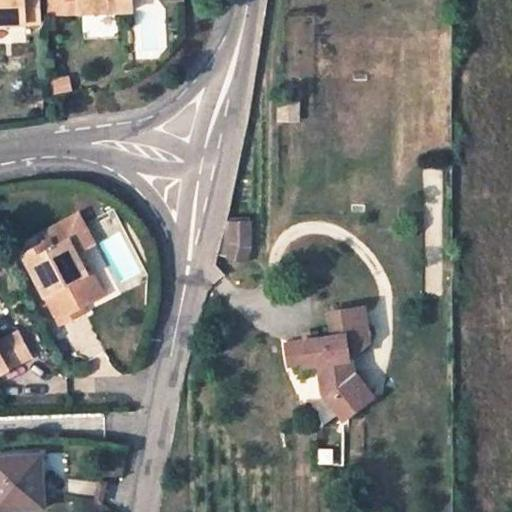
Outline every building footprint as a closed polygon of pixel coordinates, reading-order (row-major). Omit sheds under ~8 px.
[(0,0),(0,21),(40,22),(39,0),(0,0)] [(60,0),(45,0),(45,15),(61,14),(60,0)] [(60,0),(61,14),(128,9),(127,0),(60,0)] [(70,76),(50,81),(54,97),(73,92),(70,76)] [(252,214),(230,210),(228,220),(220,243),(247,252),(248,239),(252,214)] [(44,248),(53,243),(56,248),(69,241),(78,259),(79,258),(96,249),(80,219),(40,239),(44,248)] [(92,280),(79,258),(78,259),(69,241),(56,248),(53,243),(44,248),(27,257),(61,324),(88,310),(77,288),(92,280)] [(88,310),(61,324),(65,330),(91,317),(88,310)] [(304,342),(287,344),(290,367),(319,363),(324,393),(346,420),(374,395),(351,365),(349,350),(354,349),(368,345),(366,311),(332,313),(333,337),(318,338),(317,331),(303,333),(304,342)] [(0,371),(32,355),(20,332),(0,341),(0,371)] [(43,452),(0,453),(0,506),(44,506),(43,452)]
